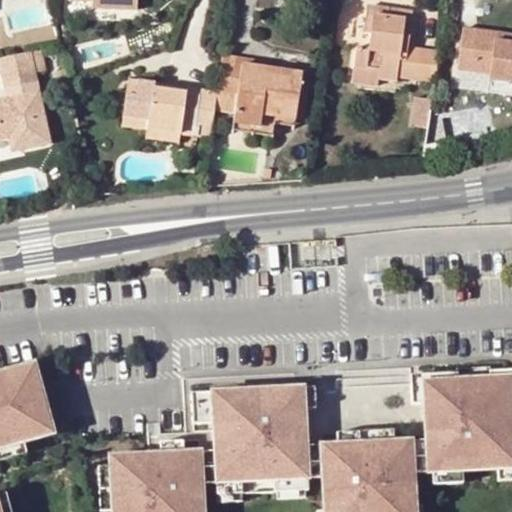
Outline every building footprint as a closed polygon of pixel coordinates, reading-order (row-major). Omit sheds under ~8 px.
[(68,0),(69,2),(91,3),(91,10),(136,12),(136,0),(68,0)] [(386,17),(388,10),(367,8),(362,34),(370,35),(368,50),(355,49),(353,67),(379,71),(378,80),(395,82),(396,77),(398,61),(404,63),(406,51),(399,50),(400,39),(407,40),(409,21),(386,17)] [(136,12),(91,10),(90,19),(135,21),(136,12)] [(410,13),(388,10),(386,17),(409,21),(410,13)] [(494,40),(495,34),(462,29),(457,70),(488,74),(488,80),(511,83),(511,35),(502,34),(502,42),(494,40)] [(502,34),(495,34),(494,40),(502,42),(502,34)] [(435,49),(406,45),(406,51),(404,63),(398,61),(396,77),(430,81),(435,49)] [(39,50),(30,52),(34,72),(43,70),(39,50)] [(30,52),(0,58),(0,62),(5,86),(36,79),(34,72),(30,52)] [(242,60),(221,56),(216,92),(235,96),(232,124),(259,129),(261,115),(295,121),(301,76),(267,71),(241,66),(242,60)] [(268,63),(242,60),(241,66),(267,71),(268,63)] [(379,71),(353,67),(350,84),(377,86),(378,80),(379,71)] [(128,79),(126,97),(136,98),(138,81),(128,79)] [(511,83),(488,80),(486,92),(511,95),(511,83)] [(210,133),(215,99),(152,91),(154,83),(138,81),(136,98),(126,97),(122,121),(147,124),(146,132),(179,137),(180,129),(210,133)] [(215,99),(216,92),(154,83),(152,91),(215,99)] [(0,98),(0,130),(23,126),(28,149),(50,144),(38,90),(0,98)] [(259,129),(232,124),(231,132),(271,137),(273,125),(294,128),(295,121),(261,115),(259,129)] [(121,128),(146,132),(147,124),(122,121),(121,128)] [(23,126),(0,130),(0,139),(3,138),(16,136),(20,150),(28,149),(23,126)] [(179,137),(209,141),(210,133),(180,129),(179,137)] [(178,146),(179,137),(146,132),(144,141),(178,146)] [(16,136),(3,138),(6,152),(8,153),(20,150),(16,136)] [(267,180),(268,171),(260,170),(259,178),(267,180)] [(279,171),(268,171),(267,180),(266,184),(278,183),(279,171)] [(104,185),(92,186),(93,195),(105,195),(104,185)] [(56,193),(57,202),(68,200),(67,191),(56,193)] [(0,448),(23,442),(19,430),(49,422),(32,365),(0,373),(0,448)] [(488,370),(456,371),(456,382),(489,381),(488,373),(488,370)] [(456,382),(422,383),(423,404),(424,422),(436,421),(437,432),(424,433),(425,441),(426,473),(431,473),(461,472),(496,470),(511,468),(511,372),(488,373),(489,381),(456,382)] [(410,384),(411,404),(423,404),(422,383),(410,384)] [(213,423),(214,451),(214,465),(215,485),(216,491),(241,490),(241,483),(307,480),(305,447),(304,439),(291,440),(291,429),(304,428),(303,409),(302,388),(202,393),(204,424),(213,423)] [(308,388),(302,388),(303,409),(313,409),(308,388)] [(190,394),(192,424),(204,424),(202,393),(190,394)] [(436,421),(424,422),(424,433),(437,432),(436,421)] [(49,422),(19,430),(23,442),(52,435),(49,422)] [(304,428),(291,429),(291,440),(304,439),(304,428)] [(392,430),(336,433),(337,445),(393,442),(392,430)] [(159,442),(160,454),(183,453),(182,441),(159,442)] [(410,442),(411,474),(426,473),(425,441),(410,442)] [(23,442),(0,448),(0,461),(26,454),(23,442)] [(421,511),(421,507),(413,507),(411,474),(410,442),(393,442),(337,445),(322,446),(320,446),(321,479),(323,511),(317,511),(421,511)] [(320,446),(305,447),(307,480),(321,479),(320,446)] [(150,466),(110,467),(111,511),(201,511),(200,486),(199,466),(214,465),(214,451),(183,453),(160,454),(161,466),(150,466)] [(160,454),(149,455),(150,466),(161,466),(160,454)] [(199,466),(200,486),(215,485),(214,465),(199,466)] [(98,468),(99,511),(111,511),(110,467),(98,468)] [(511,468),(496,470),(497,482),(511,480),(511,468)] [(461,472),(431,473),(432,485),(462,484),(461,472)] [(307,480),(241,483),(241,490),(241,495),(307,492),(307,480)] [(241,490),(216,491),(216,503),(242,502),(241,495),(241,490)] [(10,511),(5,493),(0,494),(0,511),(10,511)]
